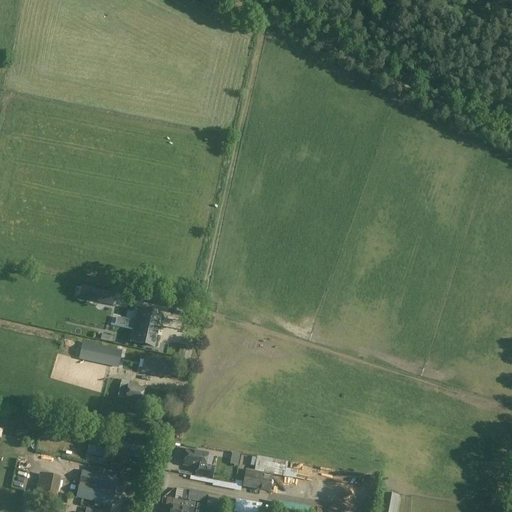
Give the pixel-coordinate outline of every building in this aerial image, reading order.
[(79,298),(79,299),(112,306),(115,294),(82,287),(81,288),(84,288),(81,298),(79,298)] [(157,330),(158,330),(159,329),(157,329),(160,316),(136,311),(132,329),(111,325),(132,330),(131,336),(130,342),(136,343),(153,347),(156,335),(157,335),(158,334),(156,334),(157,330)] [(117,345),(84,338),(79,360),(118,368),(122,352),(116,350),(117,345)] [(140,373),(170,380),(174,363),(144,357),(140,373)] [(144,390),(128,387),(129,382),(122,381),(118,398),(141,404),(144,390)] [(113,445),(89,440),(85,458),(109,463),(113,445)] [(152,451),(125,446),(123,455),(144,459),(143,463),(148,464),(149,460),(150,460),(152,451)] [(205,468),(208,454),(186,450),(183,466),(196,468),(195,476),(212,479),(213,470),(205,468)] [(245,470),(242,488),(269,493),(272,476),(245,470)] [(76,500),(95,504),(93,511),(94,511),(101,511),(103,506),(112,508),(117,481),(82,473),(76,500)] [(34,504),(53,508),(59,481),(40,477),(34,504)] [(351,477),(347,496),(366,499),(369,480),(351,477)] [(312,479),(310,494),(316,495),(319,481),(312,479)] [(181,511),(182,508),(184,502),(177,500),(178,498),(205,504),(206,495),(176,489),(174,500),(173,500),(172,506),(171,506),(170,511),(181,511)] [(395,511),(398,498),(383,495),(379,511),(395,511)] [(234,501),(208,496),(206,509),(221,511),(222,503),(234,505),(234,501)] [(273,509),(301,511),(305,511),(306,501),(274,498),(273,509)] [(261,511),(262,506),(236,501),(233,511),(261,511)] [(182,508),(181,511),(192,511),(194,503),(184,502),(182,508)]
